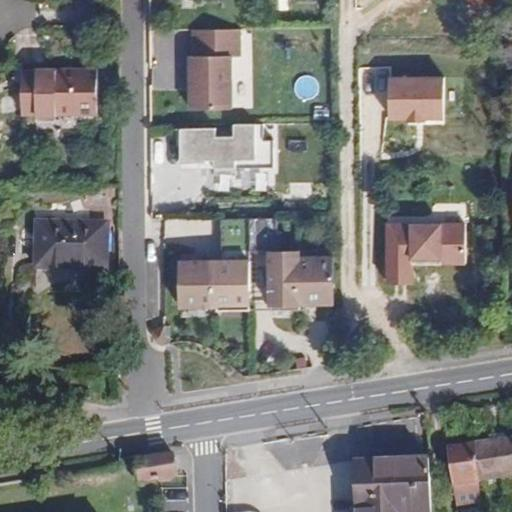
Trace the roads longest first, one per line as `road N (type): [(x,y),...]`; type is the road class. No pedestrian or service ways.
road 1 (primary): [(206,419),(511,376)]
road 2 (primary): [(83,440),(206,419)]
